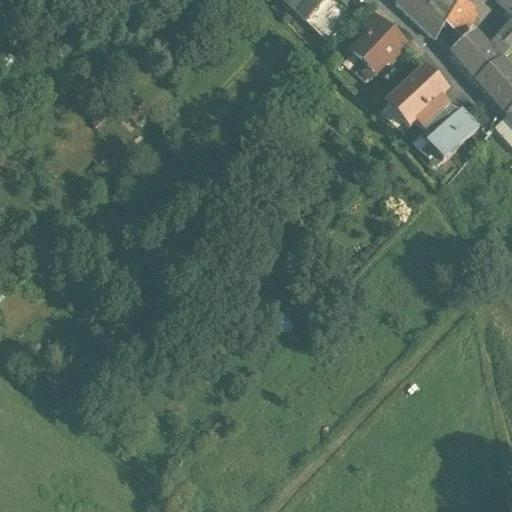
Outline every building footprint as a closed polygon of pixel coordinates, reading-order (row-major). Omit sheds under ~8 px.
[(326,0),(273,0),(301,26),(326,0)] [(353,23),(328,0),(326,0),(301,26),(326,51),(353,23)] [(435,18),(415,0),(406,0),(394,13),(433,49),(434,47),(443,33),(442,33),(445,29),(435,18)] [(460,4),(454,0),(448,0),(445,6),(435,18),(445,29),(460,4)] [(462,0),(460,4),(445,29),(442,33),(443,33),(459,46),(485,0),(462,0)] [(511,0),(499,0),(492,7),(511,25),(511,0)] [(378,31),(369,23),(354,39),(363,47),(378,31)] [(511,54),(511,26),(495,49),(508,59),(511,54)] [(401,52),(378,31),(363,47),(351,60),(370,78),(381,67),(384,70),(389,70),(394,65),(393,60),(401,52)] [(459,46),(443,33),(434,47),(444,59),(445,58),(459,46)] [(497,71),(472,41),(447,62),(473,92),(497,71)] [(497,71),(473,92),(503,127),(511,118),(511,84),(499,70),(497,71)] [(422,76),(385,112),(407,135),(413,129),(438,104),(444,99),(422,76)] [(438,104),(413,129),(422,138),(441,119),(447,113),(438,104)] [(407,135),(385,112),(379,117),(401,140),(407,135)] [(449,128),(430,147),(424,152),(441,170),(477,135),(460,117),(449,128)] [(511,118),(503,127),(511,137),(511,118)] [(441,119),(422,138),(430,147),(449,128),(441,119)]
